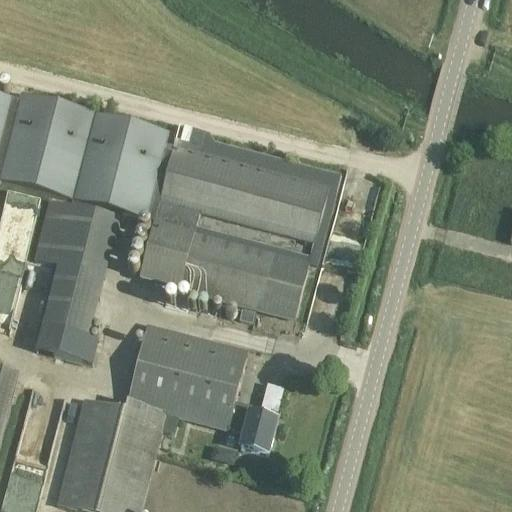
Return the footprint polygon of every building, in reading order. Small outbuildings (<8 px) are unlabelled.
[(168,135),(21,97),(20,103),(0,97),(0,184),(146,222),(154,229),(153,231),(140,281),(295,322),(309,267),(317,269),(341,176),(216,144),(210,135),(179,127),(173,150),(166,148),(165,148),(167,141),(168,135)] [(49,208),(35,264),(58,270),(57,274),(47,312),(65,317),(61,332),(90,340),(119,226),(49,208)] [(242,313),(240,324),(253,327),(255,316),(242,313)] [(248,354),(147,328),(125,413),(84,402),(56,507),(76,511),(141,511),(161,435),(173,438),(177,420),(244,438),(241,452),(268,459),(277,425),(250,418),(251,414),(234,409),(248,354)] [(213,461),(233,467),(237,454),(217,449),(213,461)]
